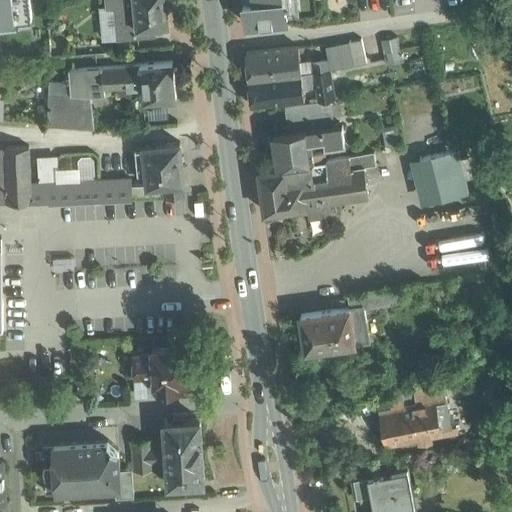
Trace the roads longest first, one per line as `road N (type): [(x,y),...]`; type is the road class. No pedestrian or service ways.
road 1 (secondary): [(212,0),(265,401)]
road 2 (residential): [(0,415),(265,401)]
